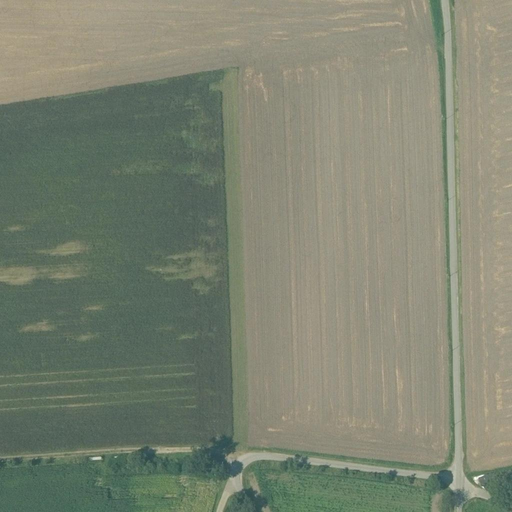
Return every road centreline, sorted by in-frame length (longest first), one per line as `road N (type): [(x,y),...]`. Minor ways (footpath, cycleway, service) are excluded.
road 1 (unclassified): [(447,0),(458,511)]
road 2 (track): [(238,470),(210,452),(0,460)]
